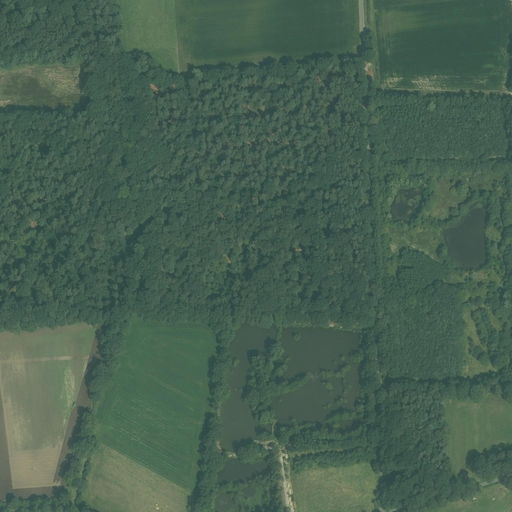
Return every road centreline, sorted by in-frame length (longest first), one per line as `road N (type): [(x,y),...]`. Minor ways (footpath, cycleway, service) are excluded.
road 1 (unclassified): [(363,0),(387,511)]
road 2 (track): [(10,511),(65,507),(91,435)]
